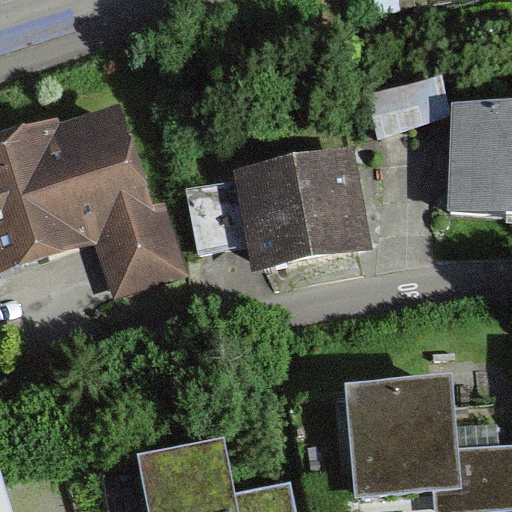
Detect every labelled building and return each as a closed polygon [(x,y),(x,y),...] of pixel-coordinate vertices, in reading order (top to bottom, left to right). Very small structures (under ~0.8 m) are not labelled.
[(125,119),(0,161),(0,284),(104,250),(120,299),(179,279),(125,119)] [(511,126),(463,125),(460,230),(511,231),(511,126)] [(355,179),(249,200),(266,284),(372,263),(355,179)] [(452,401),(347,410),(355,511),(432,511),(441,511),(511,511),(511,465),(458,470),(452,401)] [(240,511),(229,461),(144,480),(150,511),(294,511),(293,506),(263,511),(240,511)] [(10,511),(5,497),(0,498),(0,511),(10,511)]
